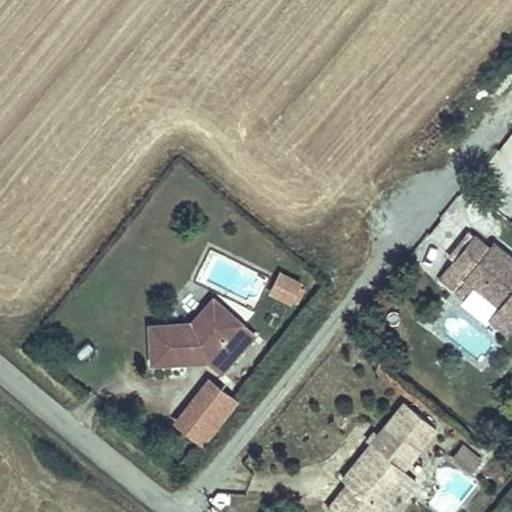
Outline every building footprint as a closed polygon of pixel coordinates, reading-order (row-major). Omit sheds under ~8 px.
[(463,276),(498,306),(511,318),(511,257),(493,241),(463,276)] [(288,292),(293,278),(278,273),(274,288),(288,292)] [(240,316),(214,293),(205,303),(231,326),(240,316)] [(240,316),(231,326),(205,303),(190,320),(147,323),(150,361),(184,358),(183,349),(195,349),(205,357),(219,370),(255,329),(240,316)] [(511,326),(511,318),(498,306),(487,320),(505,335),(511,326)] [(205,357),(195,349),(183,349),(184,358),(205,357)] [(203,440),(235,402),(212,383),(180,421),(203,440)] [(363,449),(356,443),(331,472),(336,479),(314,503),(323,511),(374,511),(392,491),(384,483),(395,469),(430,427),(393,396),(367,428),(376,436),(363,449)] [(367,428),(356,443),(363,449),(376,436),(367,428)] [(479,461),(460,445),(450,457),(469,473),(479,461)] [(398,496),(410,481),(395,469),(384,483),(392,491),(398,496)]
